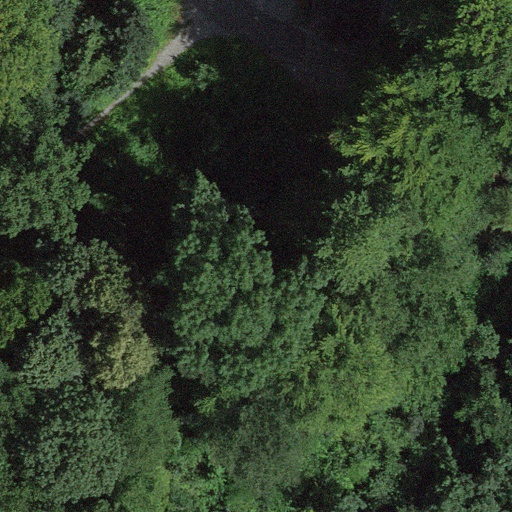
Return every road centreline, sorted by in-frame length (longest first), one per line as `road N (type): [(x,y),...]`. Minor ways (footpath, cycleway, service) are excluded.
road 1 (track): [(153,0),(345,116),(511,153)]
road 2 (track): [(207,32),(145,151),(0,244)]
